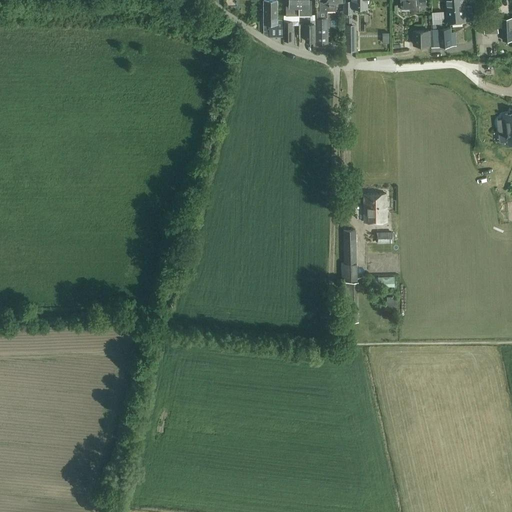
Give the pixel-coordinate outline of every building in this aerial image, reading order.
[(283,35),(282,20),(278,20),(277,0),(263,0),(264,33),(269,35),(283,35)] [(298,15),(298,0),(288,0),(289,0),(286,0),(286,15),(298,15)] [(308,0),(298,0),(298,15),(311,15),(311,0),(308,0)] [(319,1),(319,11),(336,10),(336,1),(342,1),(341,0),(323,0),(323,1),(319,1)] [(344,1),(344,17),(350,17),(350,13),(352,13),(352,7),(367,6),(366,0),(350,0),(344,1)] [(426,5),(426,0),(401,0),(402,10),(419,10),(419,5),(426,5)] [(472,6),(465,6),(464,0),(446,0),(448,22),(473,20),(472,6)] [(327,18),(321,18),(317,18),(315,18),(315,23),(315,42),(315,44),(327,44),(327,18)] [(511,26),(511,27),(511,18),(502,18),(503,40),(511,39),(511,26)] [(284,21),(284,41),(292,41),(292,21),(284,21)] [(305,23),(305,41),(315,41),(315,23),(305,23)] [(356,51),(355,25),(344,25),(345,35),(345,51),(356,51)] [(439,46),(453,46),(451,27),(432,29),(433,47),(439,47),(439,46)] [(430,30),(414,31),(413,31),(413,45),(430,45),(430,30)] [(505,118),(497,119),(499,131),(506,130),(507,134),(506,134),(507,137),(508,141),(508,142),(511,141),(511,112),(504,114),(505,118)] [(508,146),(498,149),(502,165),(511,162),(508,146)] [(511,164),(500,165),(501,182),(511,181),(511,164)] [(511,192),(501,194),(504,214),(511,212),(511,192)] [(386,193),(364,194),(364,222),(386,222),(386,193)] [(343,230),(343,250),(356,250),(355,230),(343,230)] [(377,243),(393,243),(393,232),(377,233),(377,243)] [(356,258),(344,259),(344,263),(341,263),(341,280),(356,279),(356,258)] [(395,287),(394,277),(370,278),(370,288),(395,287)] [(343,321),(358,321),(358,281),(343,281),(343,321)] [(383,311),(397,310),(397,297),(387,297),(387,302),(378,303),(378,307),(383,307),(383,311)]
